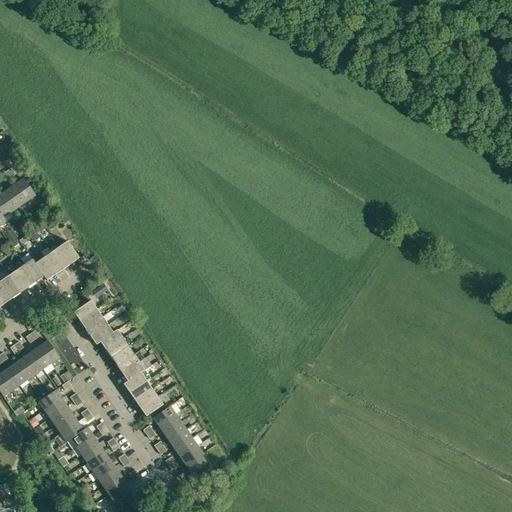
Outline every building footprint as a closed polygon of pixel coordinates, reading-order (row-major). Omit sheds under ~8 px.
[(11,168),(6,171),(10,178),(15,174),(11,168)] [(10,178),(6,171),(2,175),(6,181),(10,178)] [(23,178),(15,183),(27,201),(35,195),(23,178)] [(7,189),(19,206),(27,201),(15,183),(7,189)] [(0,193),(0,196),(11,212),(19,206),(7,189),(0,193)] [(3,217),(11,212),(0,196),(0,213),(6,222),(3,217)] [(62,221),(58,214),(43,225),(48,231),(62,221)] [(40,237),(36,232),(29,237),(33,242),(40,237)] [(15,236),(8,240),(11,245),(18,241),(15,236)] [(59,247),(71,264),(79,258),(67,241),(59,247)] [(51,252),(63,270),(71,264),(59,247),(51,252)] [(63,270),(51,252),(43,258),(55,275),(63,270)] [(47,281),(55,275),(43,258),(35,263),(32,259),(44,276),(44,277),(47,281)] [(44,276),(32,259),(24,265),(36,282),(44,277),(44,276)] [(16,270),(28,288),(36,282),(24,265),(16,270)] [(20,293),(28,288),(16,270),(15,270),(12,273),(8,276),(20,293)] [(0,281),(12,298),(20,293),(8,276),(0,281)] [(0,281),(0,297),(4,304),(12,298),(0,281)] [(103,284),(92,292),(93,293),(96,298),(107,290),(103,284)] [(74,312),(80,320),(97,309),(91,300),(74,312)] [(102,316),(97,309),(80,320),(85,328),(102,316)] [(85,328),(90,336),(108,324),(102,316),(85,328)] [(113,333),(108,324),(90,336),(96,345),(100,342),(113,333)] [(100,342),(106,350),(123,338),(118,330),(113,333),(100,342)] [(35,331),(30,334),(34,340),(39,337),(35,331)] [(30,343),(34,340),(30,334),(26,337),(30,343)] [(123,338),(106,350),(111,358),(128,346),(123,338)] [(51,363),(59,358),(47,340),(39,346),(51,363)] [(14,345),(19,351),(23,347),(19,341),(14,345)] [(19,351),(14,345),(10,348),(14,354),(19,351)] [(51,363),(39,346),(31,351),(44,369),(51,363)] [(111,358),(117,365),(134,354),(128,346),(111,358)] [(31,351),(23,357),(36,374),(44,369),(31,351)] [(122,373),(139,361),(134,354),(117,365),(122,373)] [(36,374),(23,357),(15,362),(28,380),(36,374)] [(122,373),(128,381),(145,370),(139,361),(122,373)] [(8,368),(20,385),(28,380),(15,362),(8,368)] [(20,385),(8,368),(0,373),(0,374),(12,391),(20,385)] [(123,384),(129,392),(147,381),(141,373),(145,370),(128,381),(123,384)] [(12,391),(0,374),(0,391),(4,397),(12,391)] [(60,377),(64,383),(69,380),(64,374),(60,377)] [(57,378),(53,381),(57,387),(61,384),(57,378)] [(71,386),(68,381),(62,385),(65,390),(71,386)] [(147,381),(129,392),(135,400),(152,389),(147,381)] [(50,385),(45,389),(48,394),(54,390),(50,385)] [(135,400),(140,408),(157,396),(152,389),(135,400)] [(61,398),(55,390),(38,402),(44,410),(61,398)] [(73,402),(79,397),(76,393),(70,397),(73,402)] [(161,394),(157,396),(140,408),(146,417),(163,405),(163,404),(167,402),(161,394)] [(79,397),(73,402),(76,406),(82,402),(79,397)] [(67,406),(61,398),(44,410),(49,418),(67,406)] [(55,426),(72,414),(67,406),(49,418),(55,426)] [(159,425),(175,414),(170,406),(153,417),(159,425)] [(91,414),(87,409),(81,413),(85,418),(91,414)] [(78,422),(72,414),(55,426),(61,434),(78,422)] [(88,424),(95,419),(91,414),(85,418),(88,424)] [(159,425),(164,433),(181,422),(175,414),(159,425)] [(35,418),(29,422),(33,427),(38,423),(35,418)] [(61,434),(66,442),(87,427),(83,430),(78,422),(61,434)] [(102,422),(96,426),(99,431),(106,427),(102,422)] [(164,433),(170,441),(186,430),(181,422),(164,433)] [(144,430),(147,434),(153,430),(150,426),(144,430)] [(93,435),(87,427),(66,442),(71,439),(76,447),(93,435)] [(109,431),(106,427),(99,431),(103,435),(109,431)] [(156,435),(153,430),(147,434),(150,439),(156,435)] [(186,430),(170,441),(175,449),(192,438),(186,430)] [(99,443),(93,435),(76,447),(82,455),(99,443)] [(110,446),(116,442),(113,438),(107,442),(110,446)] [(175,449),(181,457),(197,446),(192,438),(175,449)] [(158,450),(164,446),(161,441),(155,446),(158,450)] [(114,451),(120,447),(116,442),(110,446),(114,451)] [(54,451),(48,443),(44,446),(49,454),(50,454),(54,451)] [(104,451),(99,443),(82,455),(87,463),(104,451)] [(158,450),(161,454),(167,450),(164,446),(158,450)] [(181,457),(186,465),(203,454),(197,446),(181,457)] [(93,471),(110,459),(104,451),(87,463),(93,471)] [(118,458),(121,462),(128,458),(124,454),(118,458)] [(186,465),(192,474),(209,462),(203,454),(186,465)] [(168,466),(175,461),(171,457),(165,461),(168,466)] [(131,463),(128,458),(121,462),(125,467),(131,463)] [(115,467),(110,459),(93,471),(98,479),(115,467)] [(168,466),(172,470),(178,466),(175,461),(168,466)] [(115,467),(98,479),(104,487),(121,475),(115,467)] [(129,473),(132,478),(138,474),(135,469),(129,473)] [(183,473),(177,477),(180,482),(186,478),(183,473)] [(142,478),(138,474),(132,478),(136,482),(142,478)] [(126,483),(121,475),(104,487),(109,495),(126,483)] [(132,491),(126,483),(109,495),(120,509),(135,499),(130,492),(132,491)] [(22,494),(21,491),(20,485),(13,487),(14,492),(15,496),(22,494)]
